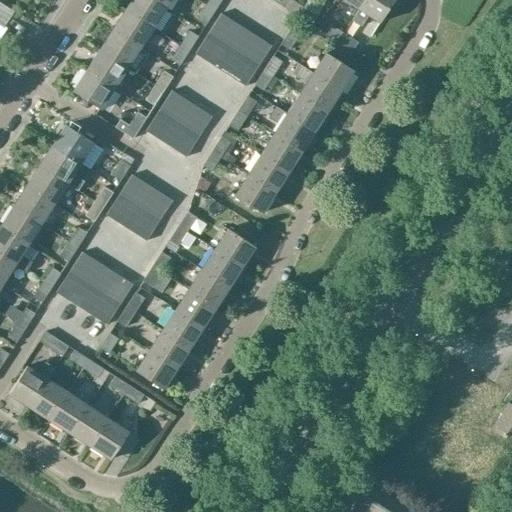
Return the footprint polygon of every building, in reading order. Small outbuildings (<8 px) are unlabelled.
[(165,6),(154,0),(129,0),(124,9),(152,27),(165,6)] [(208,0),(206,4),(215,10),(221,0),(208,0)] [(292,0),(290,0),(285,8),(296,15),(302,6),(292,0)] [(342,0),(358,10),(364,0),(342,0)] [(364,0),(358,10),(352,20),(361,26),(367,17),(378,24),(393,0),(364,0)] [(215,10),(206,4),(196,19),(205,25),(215,10)] [(302,6),(296,15),(312,25),(318,16),(302,6)] [(152,27),(124,9),(111,29),(139,47),(152,27)] [(230,18),(220,12),(207,32),(217,39),(230,18)] [(240,25),(230,18),(217,39),(227,45),(240,25)] [(322,32),(338,42),(343,33),(328,23),(322,32)] [(250,31),(240,25),(227,45),(237,52),(250,31)] [(111,29),(98,50),(126,67),(135,73),(148,53),(139,47),(111,29)] [(280,44),(289,50),(299,35),(290,29),(280,44)] [(180,45),(189,51),(198,37),(189,31),(180,45)] [(260,38),(250,31),(237,52),(247,58),(260,38)] [(217,39),(207,32),(194,53),(204,59),(217,39)] [(343,33),(338,42),(351,51),(357,42),(343,33)] [(270,44),(260,38),(247,58),(257,64),(270,44)] [(227,45),(217,39),(204,59),(214,65),(227,45)] [(189,51),(180,45),(170,60),(180,66),(189,51)] [(237,52),(227,45),(214,65),(224,72),(237,52)] [(113,87),(112,89),(120,93),(126,83),(118,78),(126,67),(98,50),(85,70),(113,87)] [(247,58),(237,52),(224,72),(234,78),(247,58)] [(313,73),(340,91),(353,70),(326,53),(313,73)] [(263,71),(272,76),(281,61),(273,56),(263,71)] [(257,64),(247,58),(234,78),(244,85),(257,64)] [(307,82),(299,94),(326,111),(340,91),(313,73),(297,63),(291,72),(307,82)] [(113,87),(85,70),(72,91),(99,108),(112,89),(113,87)] [(154,85),(163,91),(172,77),(163,71),(154,85)] [(272,76),(263,71),(254,85),(263,90),(272,76)] [(163,91),(154,85),(145,100),(154,106),(163,91)] [(180,95),(170,89),(157,109),(167,116),(180,95)] [(299,94),(286,114),(313,131),(326,111),(299,94)] [(190,102),(180,95),(167,116),(177,122),(190,102)] [(237,111),(247,117),(256,102),(247,96),(237,111)] [(201,109),(190,102),(177,122),(187,129),(201,109)] [(273,134),(300,152),(313,131),(286,114),(276,107),(269,117),(280,124),(273,134)] [(157,109),(144,129),(154,136),(167,116),(157,109)] [(201,109),(187,129),(198,135),(211,115),(201,109)] [(247,117),(237,111),(228,125),(238,131),(247,117)] [(115,127),(133,138),(146,118),(137,112),(129,125),(120,119),(115,127)] [(164,143),(177,122),(167,116),(154,136),(164,143)] [(187,129),(177,122),(164,143),(174,149),(187,129)] [(52,146),(79,163),(92,143),(65,125),(52,146)] [(185,156),(198,135),(187,129),(174,149),(185,156)] [(260,155),(287,172),(300,152),(273,134),(260,155)] [(211,152),(220,158),(224,151),(228,154),(233,145),(230,143),(230,142),(221,136),(211,152)] [(39,166),(66,184),(77,191),(84,181),(72,174),(79,163),(52,146),(39,166)] [(220,158),(211,152),(202,165),(211,171),(220,158)] [(260,155),(246,175),(273,192),(287,172),(260,155)] [(111,175),(120,181),(130,166),(121,160),(111,175)] [(25,186),(53,204),(66,184),(39,166),(25,186)] [(118,195),(128,201),(141,181),(131,175),(118,195)] [(273,192),(246,175),(233,195),(260,213),(273,192)] [(141,181),(128,201),(138,208),(151,187),(141,181)] [(12,206),(40,224),(53,204),(25,186),(12,206)] [(94,201),(103,208),(113,193),(103,187),(94,201)] [(151,187),(138,208),(148,214),(161,194),(151,187)] [(171,200),(161,194),(148,214),(158,220),(171,200)] [(115,222),(128,201),(118,195),(105,215),(115,222)] [(103,208),(94,201),(85,215),(94,221),(103,208)] [(125,228),(138,208),(128,201),(115,222),(125,228)] [(40,224),(12,206),(0,225),(0,227),(27,245),(40,224)] [(138,208),(125,228),(135,234),(148,214),(138,208)] [(177,226),(187,232),(197,217),(187,211),(177,226)] [(158,220),(148,214),(135,234),(145,241),(158,220)] [(187,232),(177,226),(168,240),(178,246),(187,232)] [(0,256),(14,265),(14,264),(26,272),(32,262),(20,254),(27,245),(0,227),(0,256)] [(68,242),(77,248),(87,233),(77,227),(68,242)] [(212,249),(241,267),(254,246),(226,228),(212,249)] [(77,248),(68,242),(59,256),(68,262),(77,248)] [(212,249),(199,269),(227,288),(241,267),(212,249)] [(91,258),(81,251),(68,271),(78,278),(91,258)] [(151,267),(160,273),(170,258),(161,252),(151,267)] [(0,256),(0,284),(0,285),(14,265),(0,256)] [(78,278),(88,284),(101,264),(91,258),(78,278)] [(111,271),(101,264),(88,284),(99,291),(111,271)] [(42,282),(51,288),(60,273),(51,267),(42,282)] [(160,273),(151,267),(142,281),(151,287),(160,273)] [(199,269),(186,290),(214,308),(227,288),(199,269)] [(78,278),(68,271),(55,291),(65,298),(78,278)] [(99,291),(109,298),(122,278),(111,271),(99,291)] [(88,284),(78,278),(65,298),(76,304),(88,284)] [(132,284),(122,278),(109,298),(119,304),(132,284)] [(51,288),(42,282),(33,297),(42,302),(51,288)] [(99,291),(88,284),(76,304),(86,311),(99,291)] [(186,290),(173,310),(201,328),(214,308),(186,290)] [(109,298),(99,291),(86,311),(96,318),(109,298)] [(124,308),(134,314),(144,298),(135,292),(124,308)] [(119,304),(109,298),(96,318),(106,324),(119,304)] [(17,322),(24,311),(14,305),(7,315),(17,322)] [(16,324),(25,329),(35,313),(26,307),(24,311),(17,322),(16,324)] [(134,314),(124,308),(116,321),(126,327),(134,314)] [(160,330),(188,349),(201,328),(173,310),(160,330)] [(25,329),(16,324),(7,337),(16,343),(25,329)] [(188,349),(160,330),(146,351),(175,369),(188,349)] [(45,331),(39,341),(55,351),(58,346),(61,342),(46,332),(45,331)] [(99,348),(107,354),(117,338),(109,333),(99,348)] [(68,360),(83,368),(89,359),(74,350),(68,360)] [(175,369),(146,351),(133,371),(162,390),(175,369)] [(89,359),(83,368),(97,377),(103,368),(89,359)] [(8,394),(28,408),(46,380),(45,380),(53,367),(43,361),(35,373),(26,367),(8,394)] [(108,385),(122,394),(128,385),(113,376),(108,385)] [(66,393),(46,380),(28,408),(49,421),(66,393)] [(128,385),(122,394),(136,403),(142,394),(128,385)] [(49,421),(69,434),(87,407),(66,393),(49,421)] [(147,397),(141,406),(148,411),(154,401),(147,397)] [(511,406),(507,404),(492,427),(511,439),(511,406)] [(87,407),(69,434),(89,447),(107,420),(87,407)] [(107,420),(89,447),(110,461),(128,433),(125,432),(131,422),(125,418),(119,427),(107,420)] [(391,511),(370,498),(360,511),(391,511)]
